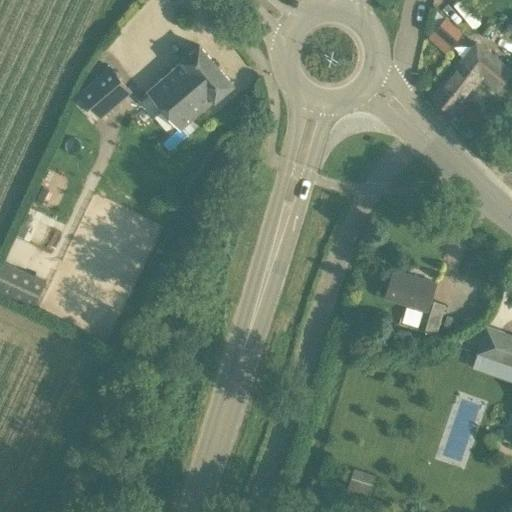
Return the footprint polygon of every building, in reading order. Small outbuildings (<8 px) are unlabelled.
[(446,17),(434,31),(428,38),(445,53),(463,32),(446,17)] [(511,69),(476,40),(460,60),(432,96),(453,113),(481,77),(497,90),(511,70),(511,69)] [(200,44),(180,60),(182,61),(147,91),(179,128),(214,99),(233,83),(200,44)] [(132,90),(110,65),(78,92),(101,117),(132,90)] [(42,185),(34,200),(41,204),(49,189),(42,185)] [(31,309),(41,290),(46,281),(3,261),(0,268),(0,292),(16,301),(31,309)] [(427,309),(435,282),(394,269),(385,297),(427,309)] [(424,331),(436,335),(446,304),(434,301),(424,331)] [(511,338),(485,329),(476,358),(511,370),(511,338)]
